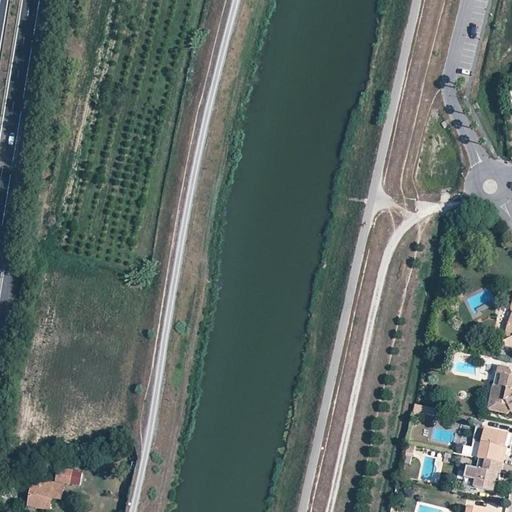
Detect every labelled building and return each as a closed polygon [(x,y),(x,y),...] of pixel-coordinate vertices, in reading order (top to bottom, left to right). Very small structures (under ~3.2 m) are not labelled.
[(511,369),(510,366),(500,363),(492,396),(497,397),(495,408),(509,411),(511,408),(511,369)] [(489,459),(506,463),(508,455),(504,455),(507,444),(510,445),(511,436),(511,433),(488,428),(481,458),(483,458),(489,459)] [(465,445),(462,453),(470,455),(472,448),(465,445)] [(501,473),(504,473),(506,463),(489,459),(486,470),(481,469),(477,487),(497,492),(499,482),(501,473)] [(71,483),(73,472),(59,469),(57,481),(71,483)] [(71,483),(77,484),(79,473),(73,472),(71,483)] [(39,484),(34,483),(29,506),(51,510),(53,499),(61,500),(63,491),(64,485),(46,482),(45,485),(39,484)]
